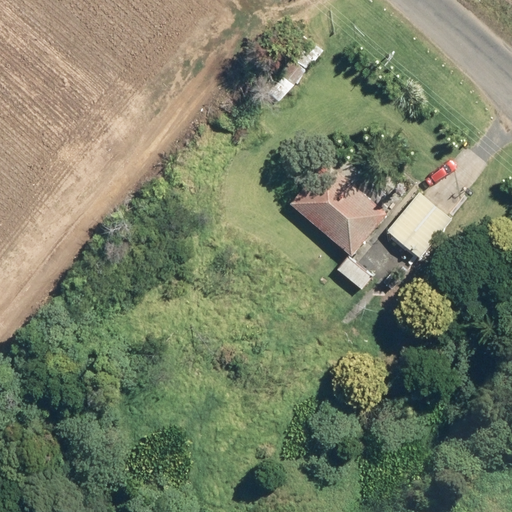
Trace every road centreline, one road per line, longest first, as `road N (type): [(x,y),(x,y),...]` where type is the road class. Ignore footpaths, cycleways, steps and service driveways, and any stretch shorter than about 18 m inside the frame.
road 1 (track): [(0,325),(254,27),(248,0)]
road 2 (unclassified): [(511,111),(379,0)]
